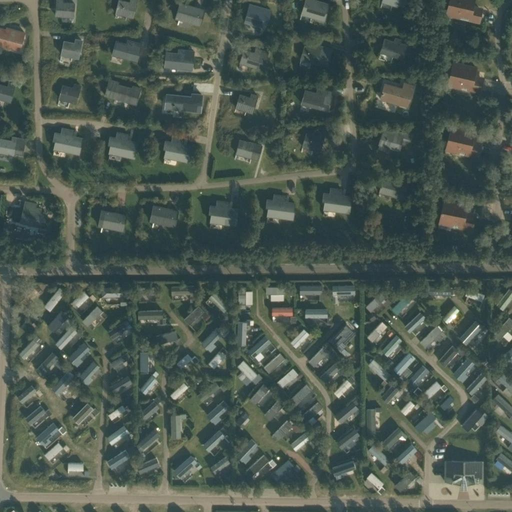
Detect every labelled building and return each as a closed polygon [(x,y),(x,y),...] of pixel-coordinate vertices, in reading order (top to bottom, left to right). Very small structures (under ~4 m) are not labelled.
[(56,0),(55,16),(73,17),(74,3),(63,3),(62,0),(56,0)] [(133,18),(137,0),(136,0),(130,0),(130,3),(119,0),(116,14),(133,18)] [(313,0),(305,0),(301,14),(324,21),(329,4),(313,0)] [(449,0),(446,12),(446,15),(458,18),(478,23),(481,11),(472,9),(473,6),(473,0),(449,0)] [(200,25),(204,10),(180,3),(176,18),(200,25)] [(248,9),(245,22),(261,27),(263,20),(268,21),(269,15),(270,10),(266,9),(260,8),(249,5),(248,9)] [(24,33),(17,31),(17,33),(0,28),(0,46),(3,47),(4,46),(20,50),(24,33)] [(405,49),(398,47),(401,40),(395,38),(394,42),(384,39),(380,53),(395,57),(396,54),(403,56),(405,49)] [(78,59),(82,41),(75,39),(75,43),(64,41),(61,55),(78,59)] [(116,42),(112,55),(129,60),(130,55),(137,57),(141,44),(128,40),(127,44),(116,42)] [(327,62),(331,49),(316,45),(315,49),(304,46),(301,59),(317,64),(318,60),(327,62)] [(240,63),(263,70),(268,52),(255,49),(254,53),(243,50),(240,63)] [(192,65),(194,51),(178,50),(178,54),(166,52),(165,67),(183,69),(183,64),(192,65)] [(448,83),(447,86),(460,89),(480,93),(482,81),(476,80),(477,76),(478,72),(475,71),(476,68),(460,64),(459,66),(452,64),(448,83)] [(109,80),(105,96),(125,101),(126,98),(136,101),(140,89),(132,86),(132,89),(118,85),(118,82),(109,80)] [(0,99),(10,102),(15,84),(9,83),(8,87),(0,84),(0,99)] [(75,103),(80,86),(74,84),(73,88),(63,85),(59,99),(75,103)] [(407,107),(413,86),(406,84),(404,88),(402,88),(402,89),(384,84),(384,85),(380,99),(395,104),(407,107)] [(328,107),(333,93),(317,89),(316,93),(305,90),(301,104),(319,109),(320,105),(328,107)] [(166,94),(165,105),(174,106),(173,109),(196,111),(197,108),(200,108),(200,103),(201,103),(202,95),(192,94),(192,97),(166,94)] [(252,113),(257,96),(251,94),(250,98),(240,95),(235,108),(252,113)] [(61,134),(55,132),(53,141),(55,141),(54,149),(79,154),(82,138),(72,136),(73,131),(62,128),(61,134)] [(446,147),(445,150),(457,153),(478,158),(480,146),(474,144),(475,141),(476,136),(473,136),(473,134),(474,133),(458,129),(457,131),(450,129),(446,147)] [(411,136),(400,132),(394,131),(393,135),(382,132),(378,145),(399,151),(402,139),(409,141),(411,136)] [(116,138),(110,137),(108,145),(110,145),(109,153),(134,158),(137,142),(127,140),(128,135),(117,132),(116,138)] [(306,133),(302,147),(328,155),(333,136),(318,132),(317,136),(306,133)] [(171,142),(165,141),(163,149),(166,149),(164,157),(189,162),(193,146),(183,144),(184,139),(172,136),(171,142)] [(25,139),(12,137),(11,141),(0,138),(0,152),(15,156),(15,153),(22,154),(25,139)] [(243,139),(238,156),(252,160),(251,162),(262,165),(267,146),(265,146),(266,142),(257,140),(256,143),(243,139)] [(392,178),(392,181),(382,179),(379,192),(404,199),(408,182),(392,178)] [(330,194),(323,193),(322,201),(325,202),(324,210),(349,213),(351,197),(341,195),(342,190),(330,188),(330,194)] [(273,200),(267,199),(266,208),(268,208),(267,216),(292,219),(295,203),(284,202),(285,196),(274,195),(273,200)] [(14,201),(10,217),(11,217),(11,216),(27,220),(28,219),(31,220),(31,221),(45,224),(44,225),(45,226),(49,210),(48,210),(48,211),(34,208),(31,207),(14,203),(15,202),(14,201)] [(228,208),(228,202),(217,201),(216,206),(210,206),(209,214),(211,214),(210,222),(235,226),(238,209),(228,208)] [(474,218),(468,217),(469,209),(466,208),(467,205),(451,202),(450,204),(443,202),(439,220),(452,223),(451,226),(471,230),(474,218)] [(174,226),(178,211),(153,206),(150,221),(174,226)] [(123,230),(126,215),(101,211),(98,226),(123,230)] [(323,286),(300,286),(300,295),(323,295),(323,286)] [(355,286),(332,287),(332,296),(355,296),(355,286)] [(38,292),(33,287),(18,300),(23,305),(38,292)] [(127,287),(102,288),(102,299),(128,298),(127,287)] [(160,295),(160,287),(138,288),(138,296),(160,295)] [(196,297),(195,287),(172,288),(172,298),(196,297)] [(287,287),(266,288),(267,296),(288,295),(287,287)] [(66,293),(59,288),(44,308),(50,313),(66,293)] [(451,297),(451,288),(426,288),(426,296),(451,297)] [(247,289),(238,289),(238,311),(246,311),(247,289)] [(511,298),(511,291),(509,289),(496,307),(502,312),(511,298)] [(485,296),(468,290),(465,297),(482,303),(485,296)] [(89,298),(83,292),(73,303),(79,308),(89,298)] [(388,298),(383,292),(366,308),(371,314),(388,298)] [(412,298),(406,292),(391,308),(397,314),(412,298)] [(230,308),(215,293),(209,299),(224,314),(230,308)] [(103,312),(97,306),(82,322),(89,328),(103,312)] [(205,312),(199,307),(185,321),(190,327),(205,312)] [(459,312),(454,307),(443,320),(448,325),(459,312)] [(293,316),(293,308),(272,308),(272,316),(293,316)] [(326,310),(305,310),(305,319),(326,319),(326,310)] [(67,317),(61,312),(48,327),(54,332),(67,317)] [(163,320),(163,312),(139,312),(139,321),(163,320)] [(38,319),(33,314),(21,327),(25,332),(38,319)] [(426,319),(421,314),(406,329),(411,334),(426,319)] [(511,321),(509,318),(492,337),(498,342),(511,326),(511,321)] [(132,328),(127,321),(108,334),(113,341),(132,328)] [(388,327),(382,322),(368,339),(373,344),(388,327)] [(483,328),(476,322),(460,341),(467,347),(483,328)] [(248,323),(239,323),(238,347),(247,347),(248,323)] [(78,333),(71,327),(55,345),(61,351),(78,333)] [(349,332),(343,327),(332,340),(337,345),(349,332)] [(443,333),(436,327),(421,343),(427,349),(443,333)] [(223,334),(216,328),(201,345),(211,354),(217,348),(214,345),(223,334)] [(309,336),(304,330),(290,344),(296,349),(309,336)] [(178,340),(175,332),(156,338),(159,346),(178,340)] [(402,341),(396,336),(382,352),(389,358),(402,341)] [(271,344),(265,338),(249,353),(259,363),(265,357),(261,353),(271,344)] [(39,345),(33,340),(19,355),(25,361),(39,345)] [(90,351),(84,344),(68,359),(77,369),(83,363),(80,360),(90,351)] [(329,353),(324,347),(309,363),(314,368),(329,353)] [(459,352),(452,347),(439,362),(445,368),(459,352)] [(140,352),(140,375),(149,375),(148,352),(140,352)] [(226,357),(220,352),(208,365),(214,370),(226,357)] [(416,359),(409,353),(394,369),(406,380),(412,373),(408,368),(416,359)] [(58,360),(52,354),(36,372),(43,377),(58,360)] [(130,360),(126,354),(111,365),(115,370),(130,360)] [(193,360),(188,355),(176,365),(181,370),(193,360)] [(285,360),(280,355),(264,369),(270,375),(285,360)] [(257,373),(243,358),(237,364),(251,379),(257,373)] [(475,365),(468,358),(453,375),(461,382),(463,384),(468,377),(466,375),(475,365)] [(102,364),(97,359),(82,374),(87,379),(102,364)] [(391,376),(373,360),(367,366),(386,382),(391,376)] [(342,369),(336,363),(320,378),(325,384),(342,369)] [(428,372),(422,367),(410,381),(416,385),(418,383),(428,372)] [(299,375),(294,370),(277,384),(282,390),(299,375)] [(74,379),(67,373),(52,391),(59,397),(74,379)] [(511,381),(503,374),(497,381),(511,394),(511,381)] [(486,381),(480,376),(468,390),(473,395),(486,381)] [(128,377),(110,388),(115,396),(132,385),(128,377)] [(157,382),(151,377),(140,391),(146,396),(157,382)] [(352,386),(346,380),(333,393),(339,399),(352,386)] [(403,388),(396,381),(381,398),(388,404),(403,388)] [(442,388),(436,382),(424,394),(429,400),(442,388)] [(221,389),(215,383),(198,397),(203,403),(221,389)] [(189,388),(184,384),(171,396),(175,401),(189,388)] [(314,390),(308,384),(294,399),(300,405),(314,390)] [(270,390),(263,385),(250,401),(256,406),(270,390)] [(37,392),(32,387),(17,399),(22,404),(37,392)] [(511,407),(498,395),(492,401),(509,417),(511,413),(511,407)] [(455,401),(450,396),(441,406),(446,411),(455,401)] [(285,406),(279,400),(264,417),(270,422),(285,406)] [(415,406),(410,401),(400,411),(406,416),(415,406)] [(160,408),(155,402),(139,417),(144,423),(160,408)] [(230,408),(224,402),(207,417),(215,426),(221,421),(219,418),(230,408)] [(358,407),(354,402),(335,417),(341,424),(355,412),(353,411),(358,407)] [(323,409),(318,403),(302,417),(307,423),(323,409)] [(94,410),(87,404),(72,420),(79,426),(94,410)] [(46,413),(41,407),(25,420),(30,426),(46,413)] [(125,412),(122,407),(108,417),(111,422),(125,412)] [(375,409),(367,410),(368,435),(376,435),(375,409)] [(436,418),(429,411),(414,427),(423,437),(429,430),(427,428),(436,418)] [(481,416),(476,411),(464,427),(469,431),(481,416)] [(250,417),(245,412),(235,422),(240,427),(250,417)] [(179,417),(170,417),(171,441),(180,440),(179,417)] [(293,426),(287,421),(272,437),(278,442),(293,426)] [(59,430),(53,424),(36,439),(45,449),(51,443),(48,440),(59,430)] [(130,433),(124,426),(107,440),(113,447),(130,433)] [(511,434),(502,427),(498,432),(511,442),(511,434)] [(404,435),(398,428),(381,444),(387,451),(404,435)] [(360,437),(354,430),(338,443),(346,453),(352,448),(350,445),(360,437)] [(160,437),(155,431),(137,447),(142,453),(160,437)] [(226,438),(219,431),(203,446),(210,453),(226,438)] [(307,431),(291,445),(297,452),(313,439),(307,431)] [(258,446),(251,440),(236,456),(246,465),(251,460),(248,457),(258,446)] [(63,449),(58,444),(44,457),(49,462),(63,449)] [(411,445),(395,459),(402,466),(417,451),(411,445)] [(390,461),(374,446),(369,452),(385,467),(390,461)] [(269,458),(264,452),(245,470),(251,476),(269,458)] [(127,459),(122,453),(107,464),(112,470),(127,459)] [(511,462),(500,453),(495,460),(511,473),(511,462)] [(231,461),(226,455),(215,463),(210,467),(215,473),(231,461)] [(197,463),(191,456),(174,472),(180,479),(197,463)] [(157,459),(137,468),(141,476),(160,467),(157,459)] [(482,461),(445,460),(445,482),(460,485),(460,486),(461,486),(461,485),(465,485),(466,486),(466,485),(482,482),(482,461)] [(289,461),(274,474),(280,481),(295,468),(289,461)] [(356,470),(352,461),(332,468),(336,478),(356,470)] [(84,462),(68,462),(68,470),(84,470),(84,462)] [(416,479),(411,472),(395,486),(401,493),(415,480),(420,485),(423,482),(419,477),(416,479)] [(385,485),(372,473),(367,479),(379,490),(377,492),(381,495),(385,491),(382,488),(385,485)]
